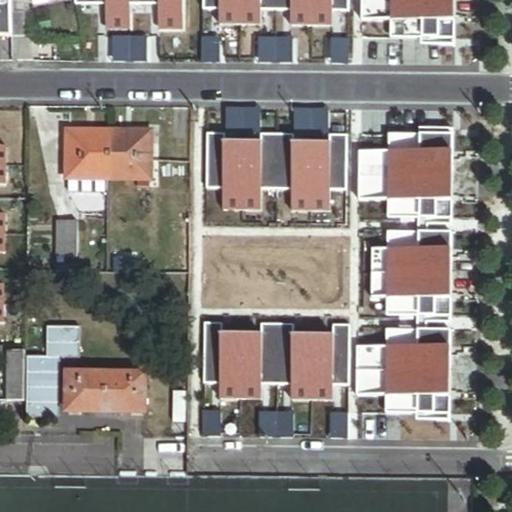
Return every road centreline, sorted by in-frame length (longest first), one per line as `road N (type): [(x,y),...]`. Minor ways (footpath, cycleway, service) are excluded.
road 1 (residential): [(0,86),(511,91)]
road 2 (residential): [(201,459),(511,462)]
